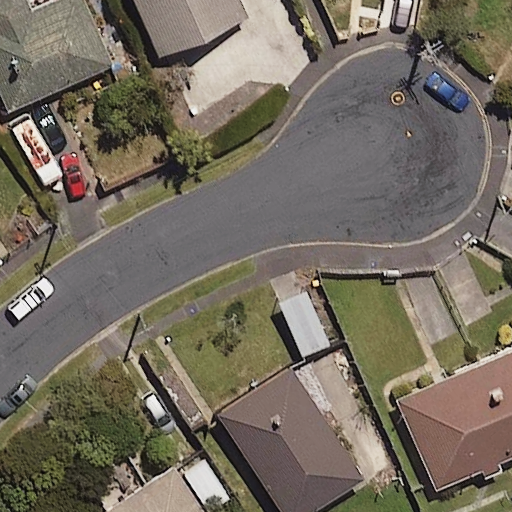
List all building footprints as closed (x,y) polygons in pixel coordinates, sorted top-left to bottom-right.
[(119,57),(95,0),(39,0),(28,4),(26,0),(0,0),(0,82),(9,104),(119,57)] [(134,0),(156,50),(246,13),(240,0),(134,0)] [(267,73),(187,113),(204,147),(284,107),(267,73)] [(330,339),(306,286),(279,298),(302,351),(330,339)] [(511,344),(396,393),(434,484),(479,465),(485,480),(505,471),(499,456),(511,450),(511,344)] [(299,511),(362,470),(288,358),(215,406),(284,511),(299,511)] [(181,474),(171,460),(100,508),(103,511),(206,511),(233,495),(207,456),(181,474)]
